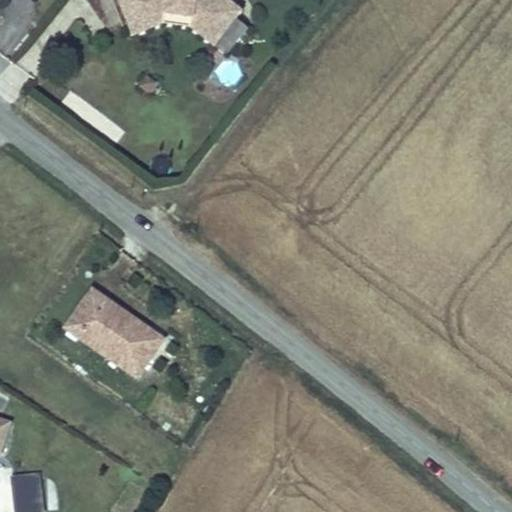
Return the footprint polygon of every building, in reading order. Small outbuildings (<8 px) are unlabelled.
[(112,0),(125,31),(158,17),(188,21),(200,31),(203,27),(218,38),(237,15),(218,0),(112,0)] [(158,17),(125,31),(128,38),(157,26),(187,31),(188,21),(158,17)] [(226,58),(215,74),(234,87),(245,70),(226,58)] [(66,331),(134,376),(161,337),(92,291),(66,331)] [(44,511),(41,471),(11,474),(14,511),(44,511)]
